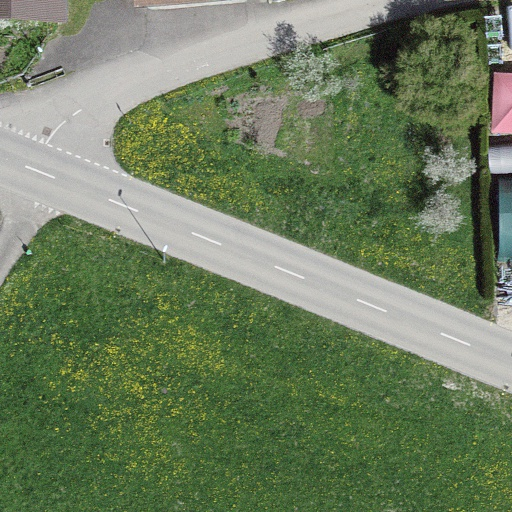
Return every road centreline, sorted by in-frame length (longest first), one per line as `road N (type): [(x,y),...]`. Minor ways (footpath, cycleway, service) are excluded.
road 1 (tertiary): [(511,362),(39,171)]
road 2 (tertiary): [(39,171),(84,115),(161,64),(407,0)]
